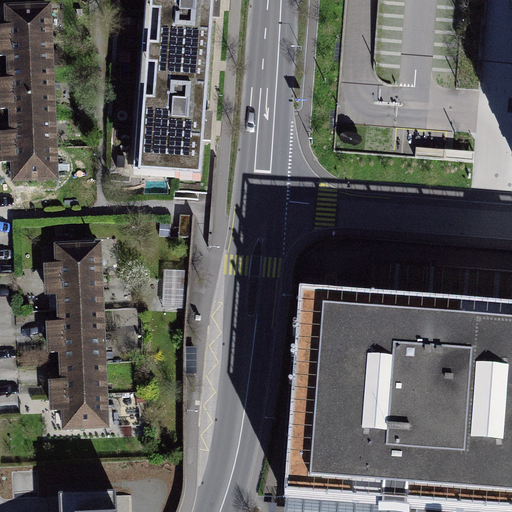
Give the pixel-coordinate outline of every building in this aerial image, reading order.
[(142,0),(138,67),(215,72),(220,0),(142,0)] [(9,11),(10,47),(63,45),(62,9),(9,11)] [(10,47),(12,84),(65,82),(63,45),(10,47)] [(138,67),(129,182),(207,188),(215,72),(138,67)] [(12,84),(13,121),(66,119),(65,82),(12,84)] [(13,121),(15,158),(67,156),(66,119),(13,121)] [(15,158),(16,195),(69,193),(67,156),(15,158)] [(161,239),(188,241),(191,218),(160,216),(161,239)] [(105,250),(53,253),(60,437),(113,435),(105,250)] [(370,310),(304,305),(290,504),(408,511),(511,511),(511,282),(373,273),(370,310)] [(196,348),(186,348),(186,374),(196,374),(196,348)] [(121,511),(120,489),(70,492),(71,511),(121,511)]
